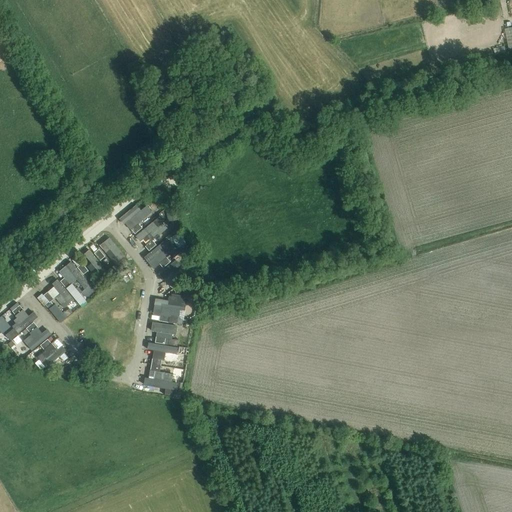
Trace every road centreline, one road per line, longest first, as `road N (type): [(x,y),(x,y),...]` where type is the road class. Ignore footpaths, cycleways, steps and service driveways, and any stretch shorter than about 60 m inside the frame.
road 1 (unclassified): [(105,220),(149,281),(135,366),(113,376),(95,372),(23,288)]
road 2 (track): [(223,511),(200,450),(58,511)]
